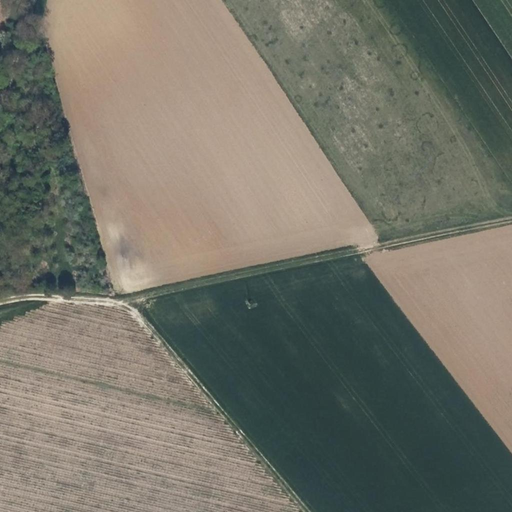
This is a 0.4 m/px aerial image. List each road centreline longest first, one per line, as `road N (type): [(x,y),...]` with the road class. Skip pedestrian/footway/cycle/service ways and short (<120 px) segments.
road 1 (track): [(0,301),(24,294),(132,298),(511,217)]
road 2 (track): [(312,511),(132,298)]
road 3 (track): [(0,115),(35,0)]
